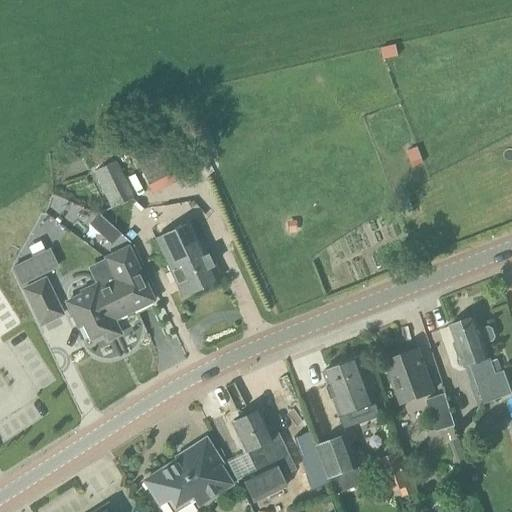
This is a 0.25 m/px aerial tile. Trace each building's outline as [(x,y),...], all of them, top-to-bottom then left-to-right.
[(168,113),(122,136),(150,194),(197,172),(168,113)] [(119,206),(134,199),(116,160),(93,172),(114,217),(122,213),(119,206)] [(54,187),(44,197),(98,247),(108,237),(54,187)] [(220,279),(192,221),(154,239),(182,297),(220,279)] [(117,280),(132,311),(153,301),(128,248),(106,259),(117,281),(117,280)] [(57,267),(49,251),(36,257),(13,268),(21,284),(57,267)] [(39,318),(61,308),(47,279),(25,289),(39,318)] [(113,320),(132,311),(117,280),(117,281),(98,290),(95,284),(80,291),(82,295),(67,303),(79,328),(82,326),(89,342),(105,334),(108,340),(120,334),(113,320)] [(486,344),(494,341),(496,337),(493,328),(489,326),(481,329),(476,317),(450,326),(461,357),(468,354),(486,403),(511,393),(511,390),(505,371),(502,371),(498,359),(492,361),(486,344)] [(401,404),(432,393),(418,351),(386,362),(401,404)] [(340,417),(376,404),(360,359),(323,372),(340,417)] [(436,432),(455,426),(445,393),(426,400),(436,432)] [(276,401),(233,422),(255,471),(242,478),(254,503),(287,487),(262,443),(289,429),(276,401)] [(322,437),(323,418),(311,418),(310,436),(322,437)] [(307,435),(291,442),(313,493),(329,486),(307,435)] [(468,460),(480,456),(473,435),(462,439),(468,460)] [(330,486),(360,476),(346,436),(316,446),(330,486)] [(172,511),(177,511),(204,495),(207,500),(232,484),(220,466),(222,464),(205,438),(183,452),(186,458),(179,462),(177,459),(143,479),(159,506),(166,502),(172,511)] [(402,499),(415,494),(400,453),(375,462),(388,495),(399,491),(402,499)]
